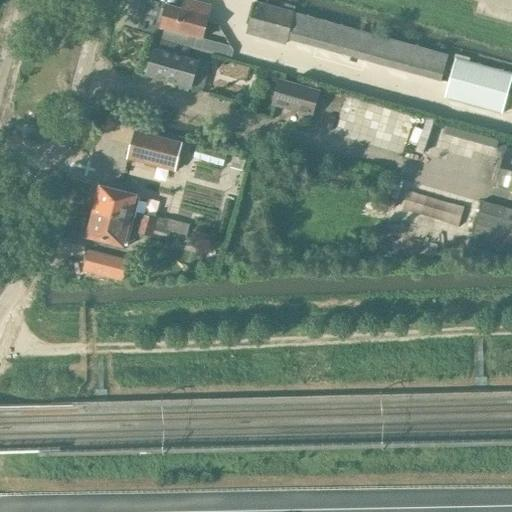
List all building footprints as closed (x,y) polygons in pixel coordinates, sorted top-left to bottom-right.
[(161,9),(158,22),(162,23),(161,27),(166,29),(189,35),(202,39),(211,7),(194,2),(190,12),(167,6),(165,10),(161,9)] [(256,3),(248,32),(285,43),(287,38),(441,81),(448,56),(256,3)] [(147,61),(143,73),(147,74),(147,75),(179,85),(178,89),(188,92),(189,88),(190,88),(190,86),(198,63),(182,58),(159,52),(154,50),(150,62),(147,61)] [(445,98),(503,114),(511,79),(511,74),(455,59),(445,98)] [(318,92),(280,81),(273,104),(311,115),(318,92)] [(178,144),(132,131),(125,158),(170,171),(178,144)] [(511,150),(506,148),(494,187),(511,192),(511,150)] [(135,196),(100,187),(94,212),(129,221),(135,196)] [(468,249),(511,260),(511,208),(482,200),(468,249)] [(123,246),(129,221),(94,212),(88,237),(123,246)] [(155,227),(157,219),(143,215),(141,224),(155,227)] [(155,227),(141,224),(139,232),(153,236),(155,227)]
